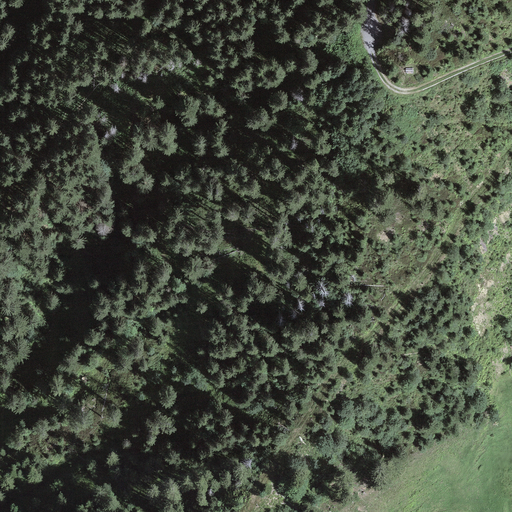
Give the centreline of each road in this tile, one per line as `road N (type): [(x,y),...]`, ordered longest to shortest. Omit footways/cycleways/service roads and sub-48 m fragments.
road 1 (track): [(248,511),(333,377),(407,297),(511,151)]
road 2 (track): [(371,0),(371,50),(398,90),(511,49)]
